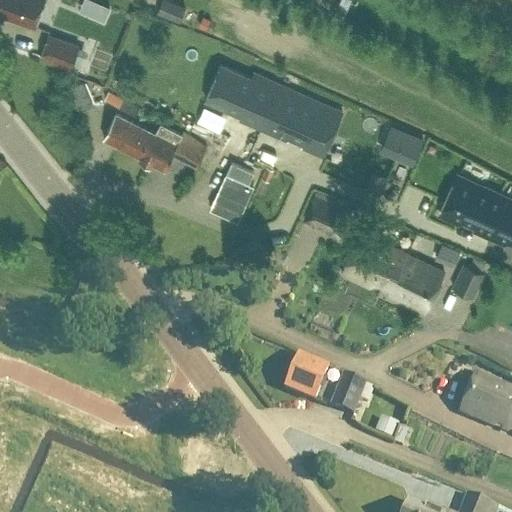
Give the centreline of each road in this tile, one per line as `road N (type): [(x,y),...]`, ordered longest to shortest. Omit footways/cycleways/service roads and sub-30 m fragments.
road 1 (tertiary): [(196,376),(0,127)]
road 2 (residential): [(0,372),(109,420),(136,423),(196,376)]
road 3 (tertiary): [(302,511),(196,376)]
